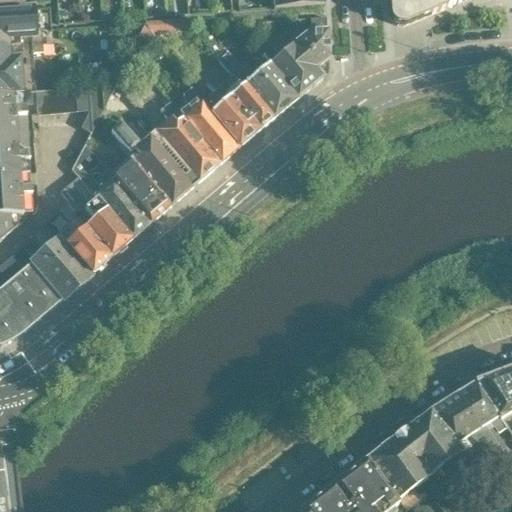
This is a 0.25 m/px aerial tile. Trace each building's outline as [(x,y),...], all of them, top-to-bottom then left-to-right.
[(0,0),(0,8),(24,7),(23,0),(0,0)] [(324,8),(323,0),(272,0),(274,11),(324,8)] [(471,0),(387,0),(389,17),(389,19),(390,21),(391,23),(392,24),(393,26),(395,27),(397,28),(399,28),(401,28),(404,28),(406,27),(415,23),(423,20),(447,10),(471,0)] [(37,46),(36,38),(34,10),(0,13),(0,97),(14,97),(35,95),(35,94),(36,94),(33,55),(44,54),(43,45),(37,46)] [(190,31),(190,21),(147,25),(153,37),(174,35),(174,32),(190,31)] [(157,43),(153,37),(147,25),(140,37),(146,46),(157,43)] [(323,81),(316,71),(329,61),(327,34),(306,36),(269,66),(299,101),(312,90),(323,81)] [(130,56),(119,82),(124,90),(136,65),(130,56)] [(299,101),(269,66),(265,69),(260,64),(244,77),(226,56),(218,63),(232,79),(232,78),(243,90),(245,88),(274,121),(299,101)] [(245,88),(243,90),(232,78),(232,79),(202,104),(208,112),(240,149),(260,132),(274,121),(245,88)] [(116,87),(101,88),(102,106),(107,105),(116,87)] [(101,88),(91,89),(93,106),(102,106),(101,88)] [(91,89),(82,90),(84,107),(93,106),(91,89)] [(82,90),(72,91),(74,108),(84,107),(82,90)] [(183,97),(182,100),(186,105),(192,113),(184,119),(223,164),(240,149),(208,112),(202,104),(191,90),(183,97)] [(72,91),(60,92),(63,116),(75,115),(74,108),(72,91)] [(60,92),(48,93),(50,117),(63,116),(60,92)] [(36,94),(35,94),(35,95),(37,116),(37,118),(50,117),(48,93),(36,94)] [(0,136),(28,135),(26,105),(15,106),(14,97),(0,97),(0,136)] [(180,115),(178,112),(177,113),(170,105),(159,113),(168,123),(156,133),(199,184),(223,164),(180,115)] [(89,115),(85,122),(95,128),(103,112),(89,113),(89,115)] [(85,122),(81,130),(91,135),(95,128),(85,122)] [(199,184),(156,133),(139,146),(121,125),(111,134),(130,155),(134,152),(139,158),(134,162),(164,198),(167,196),(175,205),(199,184)] [(0,176),(29,174),(28,162),(30,162),(28,135),(0,136),(0,176)] [(115,180),(115,179),(109,173),(96,184),(91,179),(92,177),(90,174),(100,164),(85,146),(71,172),(78,179),(79,178),(98,201),(133,241),(154,223),(146,214),(143,216),(114,181),(115,180)] [(164,198),(134,162),(115,179),(115,180),(114,181),(143,216),(146,214),(154,223),(175,205),(167,196),(164,198)] [(30,188),(29,174),(0,176),(0,218),(18,217),(23,216),(23,215),(32,215),(31,197),(32,197),(31,188),(30,188)] [(86,211),(98,201),(79,178),(78,179),(60,195),(68,204),(58,213),(70,226),(60,235),(93,274),(111,259),(71,212),(86,211)] [(133,241),(98,201),(86,211),(71,212),(111,259),(133,241)] [(0,243),(18,226),(18,217),(0,218),(0,243)] [(93,274),(60,235),(58,237),(47,223),(30,237),(31,240),(19,251),(63,301),(93,274)] [(63,301),(19,251),(0,266),(0,348),(10,344),(15,341),(24,335),(40,321),(63,301)] [(511,372),(500,377),(511,395),(511,372)] [(511,395),(500,377),(476,386),(507,432),(511,439),(511,395)] [(507,432),(476,386),(452,400),(493,458),(492,459),(496,465),(502,472),(506,470),(496,456),(506,450),(495,434),(496,434),(498,436),(505,431),(506,432),(507,432)] [(493,458),(452,400),(429,414),(466,462),(467,462),(475,456),(482,465),(492,459),(493,458)] [(466,462),(429,414),(398,438),(430,479),(438,472),(442,479),(451,473),(455,478),(461,478),(469,473),(470,467),(467,462),(466,462)] [(430,479),(398,438),(366,463),(399,506),(403,511),(402,511),(401,511),(406,511),(421,502),(413,492),(430,479)] [(390,511),(399,506),(366,463),(331,490),(302,511),(390,511)] [(455,511),(446,498),(445,499),(444,498),(436,503),(442,511),(455,511)]
